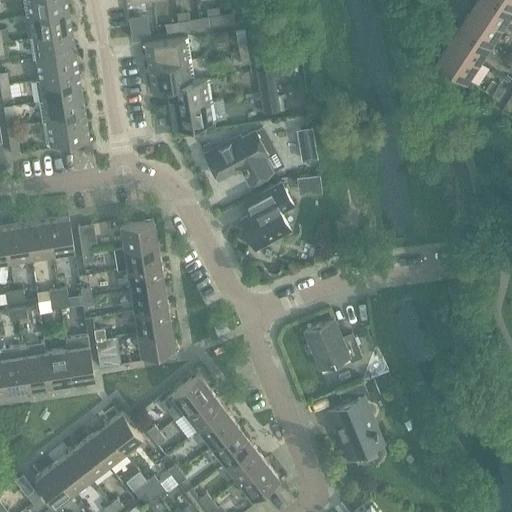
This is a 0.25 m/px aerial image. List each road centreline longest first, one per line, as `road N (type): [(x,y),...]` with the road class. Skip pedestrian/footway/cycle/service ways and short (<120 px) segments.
road 1 (residential): [(246,319),(340,279),(511,255)]
road 2 (residential): [(305,511),(319,501),(246,319)]
road 3 (residential): [(246,319),(168,178),(152,170),(123,175)]
road 4 (residential): [(123,175),(94,0)]
road 5 (residential): [(0,194),(123,175)]
